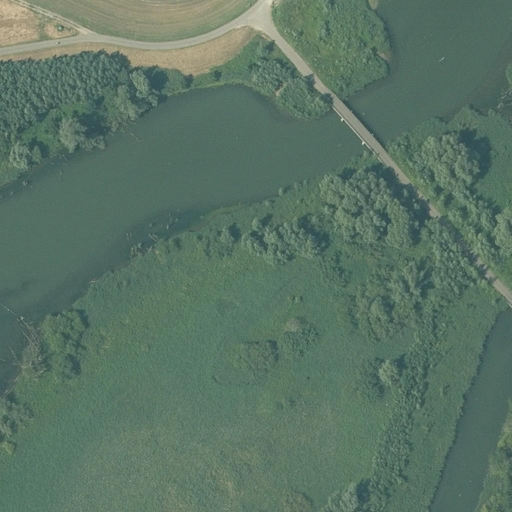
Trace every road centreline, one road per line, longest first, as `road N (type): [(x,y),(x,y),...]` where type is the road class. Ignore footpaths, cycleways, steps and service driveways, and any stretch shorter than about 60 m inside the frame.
road 1 (unclassified): [(254,12),(511,298)]
road 2 (unclassified): [(0,50),(89,34),(140,46)]
road 3 (unclassified): [(254,12),(201,40),(140,46)]
